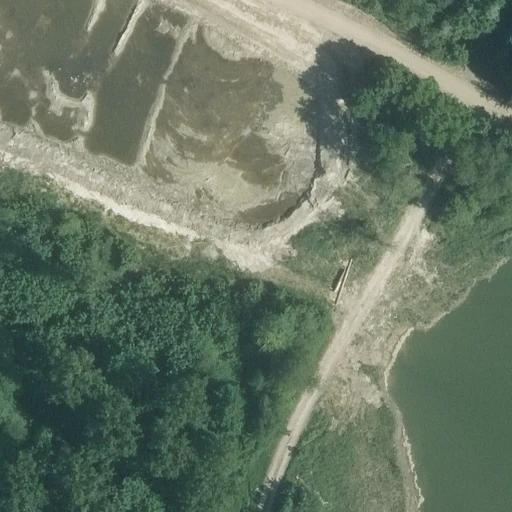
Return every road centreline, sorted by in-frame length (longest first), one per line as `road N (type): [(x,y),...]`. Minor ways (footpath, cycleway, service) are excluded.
road 1 (track): [(511,34),(325,358),(268,473),(259,511)]
road 2 (track): [(288,0),(511,120)]
